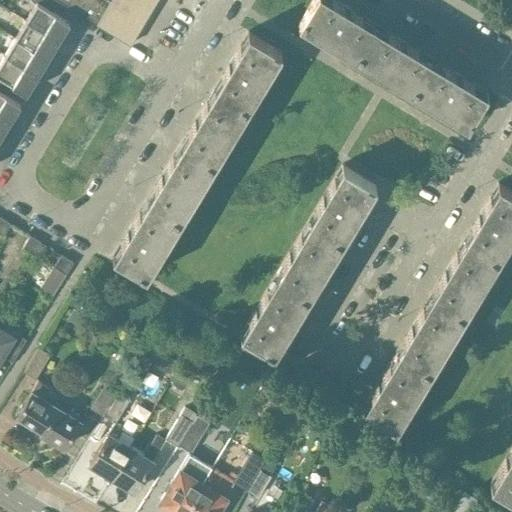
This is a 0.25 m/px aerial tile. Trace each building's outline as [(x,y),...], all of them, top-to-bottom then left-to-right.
[(31,0),(35,2),(25,19),(41,29),(57,39),(68,21),(52,11),(58,1),(56,0),(31,0)] [(58,0),(130,43),(155,0),(58,0)] [(335,0),(310,0),(298,22),(354,56),(374,23),(335,0)] [(41,29),(25,19),(14,37),(30,47),(47,57),(57,39),(41,29)] [(430,57),(374,23),(354,56),(410,90),(430,57)] [(247,31),(213,88),(246,108),(280,51),(247,31)] [(30,47),(14,37),(4,54),(20,64),(37,74),(47,57),(30,47)] [(20,64),(4,54),(0,60),(0,76),(9,82),(26,92),(37,74),(20,64)] [(486,91),(430,57),(410,90),(466,124),(486,91)] [(213,88),(179,143),(212,164),(246,108),(213,88)] [(0,90),(0,115),(8,120),(19,102),(3,92),(0,90)] [(0,115),(0,134),(8,120),(0,115)] [(179,143),(160,174),(145,199),(179,219),(212,164),(179,143)] [(342,164),(307,221),(340,241),(375,184),(342,164)] [(511,190),(497,182),(478,214),(463,238),(496,258),(511,232),(511,190)] [(145,199),(132,221),(112,255),(145,275),(179,219),(145,199)] [(10,223),(0,216),(0,233),(2,235),(10,223)] [(307,221),(274,276),(307,296),(340,241),(307,221)] [(41,242),(29,235),(22,247),(34,254),(41,242)] [(463,238),(437,281),(429,294),(462,314),(496,258),(463,238)] [(72,261),(61,254),(53,266),(65,273),(72,261)] [(274,276),(240,332),(273,352),(307,296),(274,276)] [(429,294),(416,317),(396,349),(429,370),(462,314),(429,294)] [(0,328),(0,353),(0,354),(11,361),(25,338),(13,330),(10,335),(0,328)] [(37,346),(23,370),(35,377),(49,354),(37,346)] [(396,349),(370,392),(362,406),(395,426),(429,370),(396,349)] [(56,405),(56,404),(62,394),(37,379),(15,415),(41,430),(56,405)] [(116,388),(105,381),(90,405),(101,412),(116,388)] [(129,396),(117,389),(103,413),(114,420),(129,396)] [(189,452),(210,417),(213,411),(202,404),(177,445),(189,452)] [(56,405),(41,430),(40,432),(63,446),(79,419),(56,405)] [(192,419),(180,411),(164,437),(176,445),(192,419)] [(107,431),(89,462),(111,476),(130,445),(107,431)] [(130,445),(111,476),(133,489),(152,459),(130,445)] [(511,445),(489,483),(511,496),(511,445)] [(248,487),(258,468),(265,458),(251,449),(232,479),(234,480),(247,489),(248,487)] [(201,481),(182,511),(214,511),(225,495),(234,480),(232,479),(210,466),(201,481)] [(179,467),(157,504),(171,511),(182,511),(201,481),(179,467)] [(270,475),(269,474),(258,468),(248,487),(258,493),(270,475)] [(336,511),(321,502),(315,511),(336,511)]
